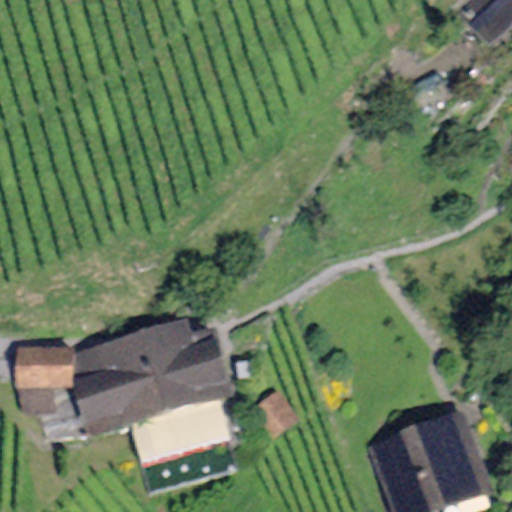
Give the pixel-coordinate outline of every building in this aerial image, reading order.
[(511,0),(470,0),(455,15),(490,49),(511,28),(511,0)] [(191,337),(79,363),(95,432),(222,403),(208,341),(192,345),(191,337)] [(73,396),(75,358),(19,355),(17,393),(73,396)] [(247,369),(236,369),(237,384),(248,384),(247,369)] [(280,400),(250,418),(269,448),(298,429),(280,400)] [(462,429),(374,458),(391,511),(477,511),(487,509),(462,429)]
